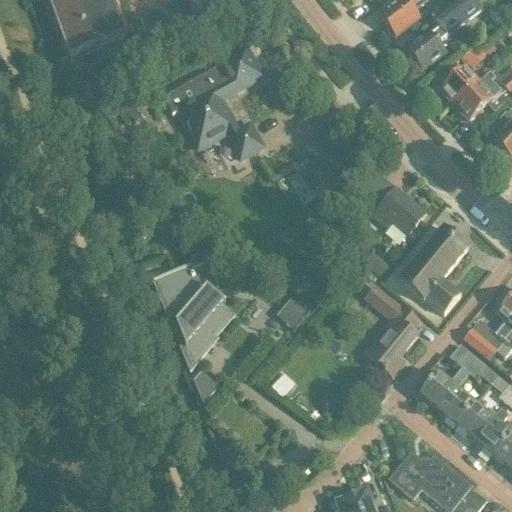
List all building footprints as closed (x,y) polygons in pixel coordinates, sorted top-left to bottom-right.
[(183,0),(196,17),(198,15),(202,20),(229,0),(41,0),(43,2),(48,0),(50,5),(48,6),(58,34),(60,33),(64,44),(62,45),(67,60),(125,39),(120,25),(118,26),(114,15),(116,14),(112,0),(183,0)] [(413,12),(426,2),(424,0),(406,0),(404,1),(406,3),(381,22),(396,42),(421,22),(413,12)] [(442,32),(433,39),(432,38),(409,57),(415,65),(414,68),(418,73),(422,73),(424,76),(448,57),(439,47),(482,13),(472,0),(465,0),(436,24),(442,32)] [(237,34),(253,25),(249,16),(232,25),(237,34)] [(478,49),(461,62),(470,72),(496,51),(492,46),(482,54),(478,49)] [(239,165),(263,152),(251,132),(240,139),(221,108),(263,83),(244,51),(215,68),(226,87),(176,116),(198,153),(224,138),(239,165)] [(442,93),(457,109),(479,87),(465,71),(442,93)] [(479,87),(457,109),(471,124),(487,109),(494,117),(511,100),(511,99),(511,97),(511,77),(501,88),(502,89),(491,99),(479,87)] [(132,107),(127,110),(117,115),(126,130),(141,122),(132,107)] [(511,162),(511,122),(508,119),(499,128),(506,134),(494,146),(502,153),(502,157),(506,160),(510,160),(511,163),(511,162)] [(301,155),(320,188),(348,171),(329,139),(301,155)] [(353,194),(356,197),(376,211),(392,189),(369,172),(353,194)] [(395,192),(371,221),(387,233),(390,229),(406,241),(426,217),(395,192)] [(468,252),(443,232),(398,286),(423,307),(425,304),(444,319),(460,299),(442,284),(468,252)] [(371,257),(363,267),(380,282),(388,271),(371,257)] [(154,286),(190,374),(210,350),(205,346),(211,339),(214,342),(232,321),(220,311),(223,306),(205,291),(202,296),(201,296),(190,271),(191,271),(190,270),(152,286),(153,286),(154,286)] [(412,336),(420,327),(400,311),(375,291),(365,303),(391,325),(364,358),(393,381),(404,368),(398,363),(417,340),(412,336)] [(508,327),(497,341),(502,346),(504,347),(511,336),(511,301),(498,319),(508,327)] [(511,336),(504,347),(502,346),(495,355),(505,363),(511,353),(511,336)] [(471,350),(488,364),(495,355),(489,350),(478,341),(471,350)] [(419,399),(438,415),(456,394),(456,393),(469,378),(479,365),(460,349),(450,362),(461,371),(448,387),(437,378),(419,399)] [(479,365),(469,378),(476,383),(479,379),(490,388),(496,380),(485,371),(486,371),(479,365)] [(498,402),(505,407),(511,398),(511,391),(509,389),(498,402)] [(456,394),(438,415),(456,429),(473,408),(456,393),(456,394)] [(473,408),(456,429),(474,444),(492,423),(473,408)] [(492,423),(474,444),(493,460),(511,438),(492,423)] [(511,439),(511,438),(493,460),(505,470),(503,472),(509,477),(511,473),(511,439)] [(412,460),(403,471),(392,485),(414,503),(422,493),(445,511),(480,511),(486,506),(476,498),(476,499),(468,493),(469,491),(434,463),(429,469),(422,469),(412,460)] [(372,511),(366,496),(337,507),(339,511),(372,511)]
